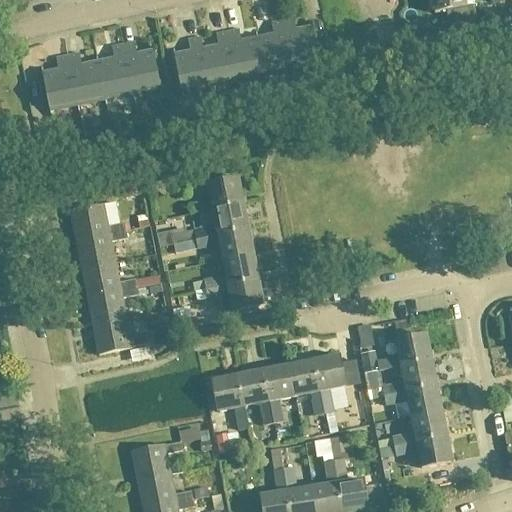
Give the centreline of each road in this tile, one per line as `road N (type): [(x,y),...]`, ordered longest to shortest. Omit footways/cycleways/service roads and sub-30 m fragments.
road 1 (residential): [(63,511),(9,225)]
road 2 (residential): [(500,505),(464,294)]
road 3 (residential): [(464,294),(456,281),(382,294),(371,312),(298,328)]
road 4 (residential): [(0,37),(181,0)]
road 5 (residential): [(372,0),(399,45),(511,32)]
